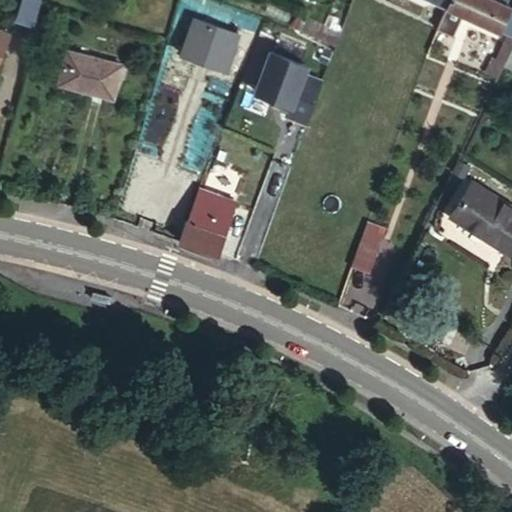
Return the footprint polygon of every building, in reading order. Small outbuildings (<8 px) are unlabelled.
[(17,0),(12,19),(31,25),(38,0),(17,0)] [(425,0),(448,9),(452,0),(425,0)] [(511,20),(508,19),(511,12),(511,7),(495,0),(452,0),(448,9),(465,16),(501,32),(502,30),(511,33),(511,31),(511,20)] [(448,9),(439,29),(457,36),(465,16),(448,9)] [(511,36),(511,12),(508,19),(511,20),(511,31),(511,33),(502,30),(501,32),(511,36)] [(195,14),(181,56),(233,71),(244,32),(195,14)] [(0,55),(9,32),(0,28),(0,55)] [(321,77),(267,44),(244,84),(301,115),(321,77)] [(124,66),(69,51),(60,84),(115,99),(124,66)] [(511,253),(511,251),(511,207),(473,183),(452,218),(511,253)] [(237,201),(204,190),(195,214),(229,225),(237,201)] [(188,222),(182,244),(219,257),(229,225),(195,214),(192,223),(188,222)] [(377,248),(361,242),(352,269),(367,274),(377,248)]
